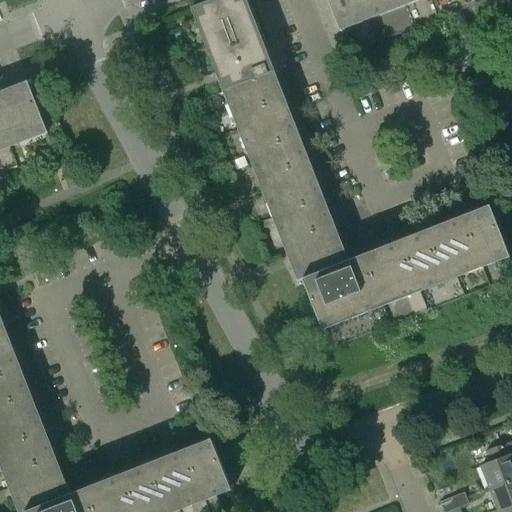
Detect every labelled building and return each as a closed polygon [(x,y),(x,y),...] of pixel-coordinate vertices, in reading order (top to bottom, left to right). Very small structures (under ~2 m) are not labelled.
[(223,93),(225,92),(269,75),(269,74),(275,72),(265,46),(264,46),(245,0),(217,0),(191,10),(195,19),(183,24),(202,71),(201,72),(204,79),(217,74),(220,83),(223,91),(222,91),(223,93)] [(329,0),(341,28),(351,24),(361,50),(488,0),(329,0)] [(502,281),(494,260),(508,254),(491,211),(346,268),(269,75),(225,92),(289,254),(292,252),(330,349),(502,281)] [(0,147),(46,130),(29,86),(0,97),(0,147)] [(51,103),(41,107),(50,129),(59,125),(51,103)] [(213,444),(65,502),(53,471),(56,470),(0,326),(0,453),(13,487),(16,486),(26,511),(223,511),(216,492),(230,487),(213,444)] [(511,440),(488,450),(493,461),(481,466),(490,489),(511,481),(511,440)] [(511,481),(490,489),(498,511),(511,505),(511,481)] [(447,511),(469,504),(465,493),(440,503),(443,511),(447,511)]
